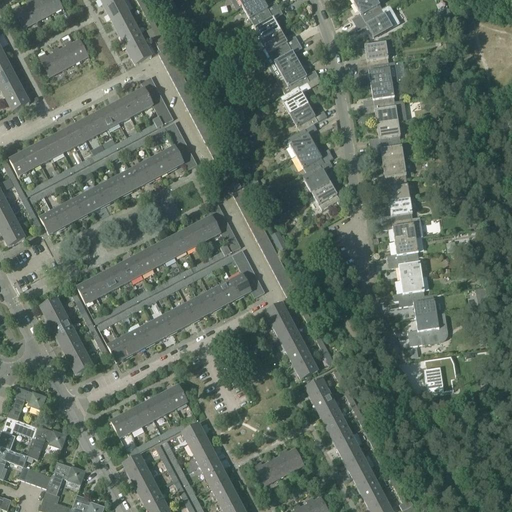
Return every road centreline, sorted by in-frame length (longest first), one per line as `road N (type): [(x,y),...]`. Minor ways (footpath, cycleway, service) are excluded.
road 1 (residential): [(359,257),(337,74),(311,0)]
road 2 (residential): [(201,339),(274,301),(225,212)]
road 3 (residential): [(0,145),(153,63)]
road 4 (unknown): [(43,258),(188,199)]
road 5 (residential): [(66,411),(201,339)]
road 6 (residential): [(359,257),(369,277),(361,288),(402,363)]
